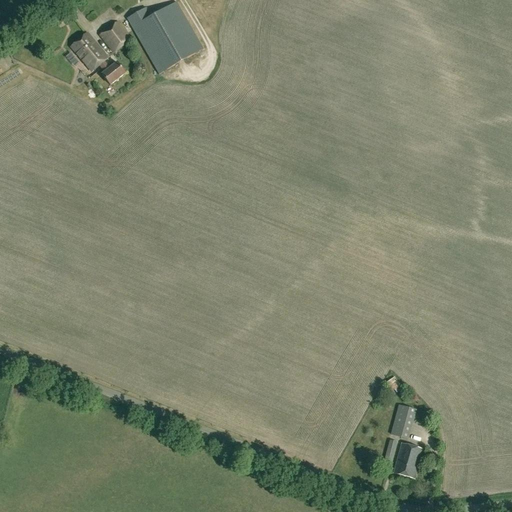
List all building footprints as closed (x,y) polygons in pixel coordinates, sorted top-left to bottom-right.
[(203,49),(177,2),(151,17),(146,8),(127,19),(159,74),(203,49)] [(130,40),(118,22),(100,35),(113,52),(130,40)] [(105,73),(102,74),(111,85),(125,74),(117,63),(110,68),(104,61),(108,58),(87,33),(70,48),(91,72),(99,66),(105,73)] [(192,79),(186,81),(190,89),(195,87),(192,79)] [(400,386),(394,377),(384,385),(390,394),(392,397),(395,395),(393,391),(394,390),(396,393),(400,391),(397,388),(400,386)] [(398,406),(390,435),(408,440),(416,411),(398,406)] [(392,462),(397,443),(389,441),(384,460),(392,462)] [(393,474),(415,479),(423,450),(402,444),(393,474)]
